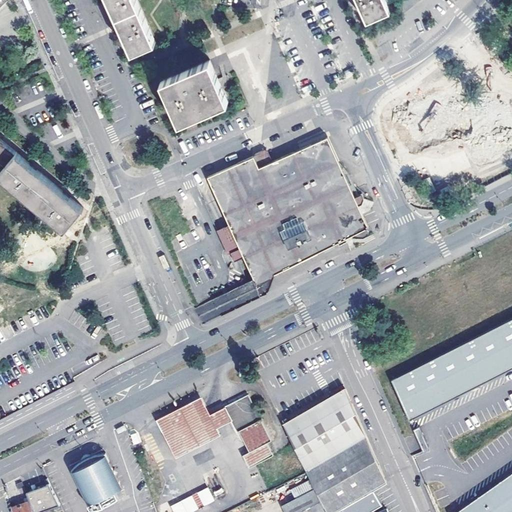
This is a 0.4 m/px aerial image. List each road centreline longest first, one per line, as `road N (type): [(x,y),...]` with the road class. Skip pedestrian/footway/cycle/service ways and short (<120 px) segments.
road 1 (secondary): [(0,469),(331,303)]
road 2 (residential): [(124,192),(351,95)]
road 3 (residential): [(331,303),(417,511)]
road 4 (secondary): [(192,346),(0,442)]
road 5 (residential): [(38,0),(124,192)]
road 6 (residential): [(155,265),(69,302),(59,323),(0,351)]
road 7 (residential): [(351,95),(410,237)]
road 8 (secondary): [(321,283),(192,346)]
road 9 (residential): [(351,95),(423,59),(453,33)]
